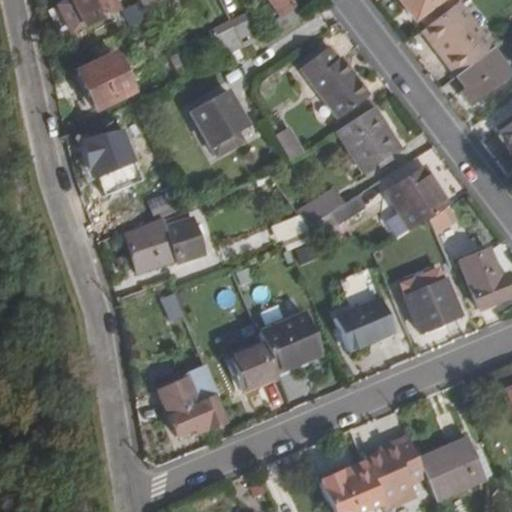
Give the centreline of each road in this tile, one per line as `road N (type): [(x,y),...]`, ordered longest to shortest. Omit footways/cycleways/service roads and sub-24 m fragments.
road 1 (residential): [(129,499),(97,311),(54,179),(14,0)]
road 2 (residential): [(511,339),(129,499)]
road 3 (residential): [(347,0),(511,216)]
